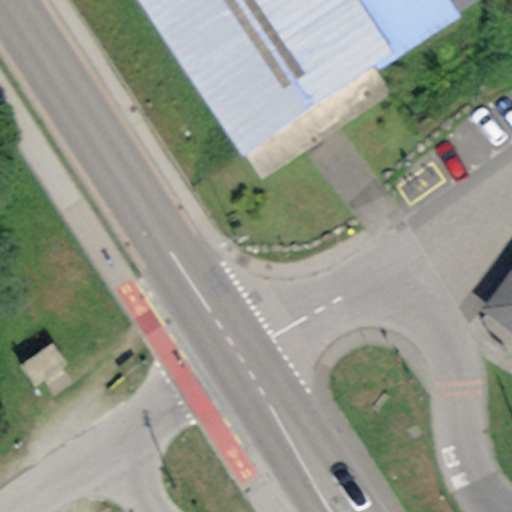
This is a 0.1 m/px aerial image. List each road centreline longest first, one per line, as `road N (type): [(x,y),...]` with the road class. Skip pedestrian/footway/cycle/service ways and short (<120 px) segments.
road 1 (secondary): [(234,357),(6,0)]
road 2 (residential): [(386,276),(443,326),(470,474),(496,511)]
road 3 (secondary): [(334,511),(234,357)]
road 4 (residential): [(89,456),(234,357)]
road 5 (residential): [(234,357),(386,276)]
road 6 (residential): [(511,183),(386,276)]
